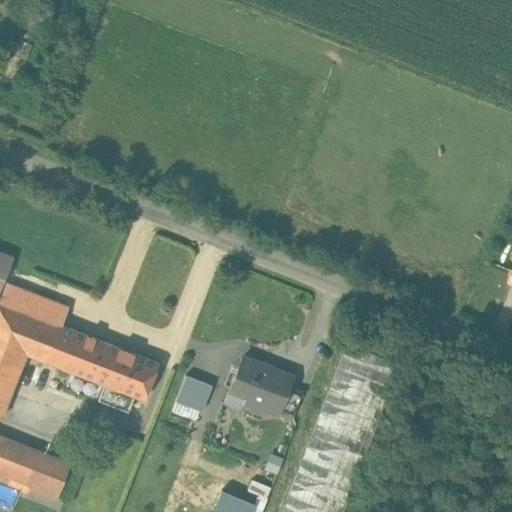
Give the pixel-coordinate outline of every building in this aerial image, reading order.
[(86,317),(0,282),(0,345),(21,354),(57,368),(71,334),(78,337),(86,317)] [(71,334),(57,368),(104,387),(115,351),(78,337),(71,334)] [(0,345),(0,408),(21,354),(0,345)] [(343,345),(279,511),(344,511),(400,366),(343,345)] [(154,366),(115,351),(104,387),(140,401),(154,366)] [(284,381),(234,361),(221,395),(271,416),(281,390),(284,381)] [(403,370),(387,413),(404,419),(420,377),(403,370)] [(198,418),(210,381),(182,372),(170,410),(198,418)] [(281,390),(271,416),(282,420),(293,395),(281,390)] [(404,429),(384,421),(378,437),(384,440),(382,445),(391,448),(393,443),(398,445),(404,429)] [(65,464),(0,437),(0,482),(50,502),(65,464)] [(267,496),(271,485),(251,478),(247,488),(267,496)] [(210,510),(214,511),(257,511),(261,503),(218,487),(210,510)]
